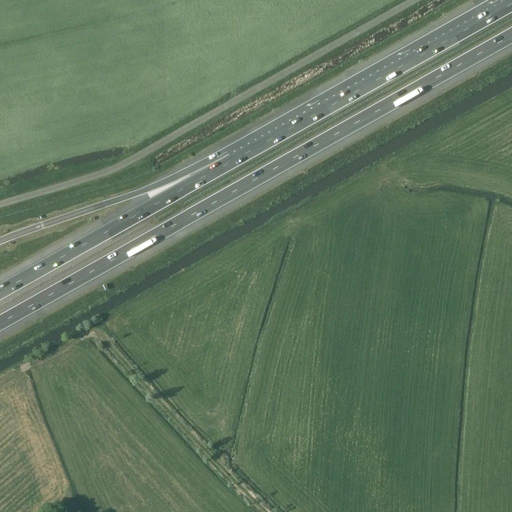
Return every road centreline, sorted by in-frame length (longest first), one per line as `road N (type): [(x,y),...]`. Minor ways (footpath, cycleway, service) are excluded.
road 1 (motorway): [(0,322),(511,35)]
road 2 (unclassified): [(0,205),(110,170),(415,0)]
road 3 (motorway): [(511,4),(231,162)]
road 4 (motorway): [(231,162),(0,292)]
road 5 (track): [(265,511),(100,336)]
road 6 (motorway): [(231,162),(37,228)]
